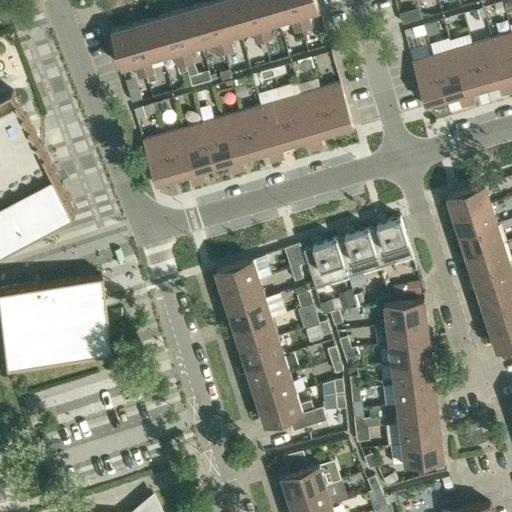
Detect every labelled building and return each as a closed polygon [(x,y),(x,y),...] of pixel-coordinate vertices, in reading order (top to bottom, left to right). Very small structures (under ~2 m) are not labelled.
[(225,51),(210,0),(191,6),(201,43),(213,39),(218,54),(225,51)] [(210,0),(225,51),(233,49),(229,35),(241,31),(231,0),(210,0)] [(252,0),(231,0),(241,31),(252,28),(257,42),(264,40),(252,0)] [(280,20),(274,0),(252,0),(264,40),(272,38),(268,23),(280,20)] [(304,29),(295,0),(274,0),(280,20),(292,16),(296,31),(304,29)] [(320,8),(317,0),(295,0),(304,29),(311,26),(307,12),(320,8)] [(505,11),(501,0),(494,2),(498,13),(505,11)] [(191,6),(171,11),(186,63),(194,61),(190,46),(201,43),(191,6)] [(399,11),(402,22),(422,16),(419,6),(399,11)] [(483,6),(473,9),(476,18),(486,15),(483,6)] [(186,63),(171,11),(152,17),(162,54),(174,50),(178,65),(180,71),(188,69),(186,63)] [(156,78),(155,72),(150,57),(162,54),(152,17),(132,23),(147,74),(149,81),(156,78)] [(147,74),(132,23),(112,29),(122,66),(135,62),(139,77),(147,74)] [(511,31),(511,30),(492,36),(509,91),(511,90),(511,31)] [(502,93),(509,91),(492,36),(473,42),(487,89),(500,85),(502,93)] [(453,47),(469,103),(476,101),(474,93),(487,89),(473,42),(453,47)] [(463,105),(469,103),(453,47),(433,53),(447,100),(461,96),(463,105)] [(433,53),(413,59),(427,106),(447,100),(433,53)] [(310,58),(299,62),(302,70),(313,67),(310,58)] [(284,63),(273,66),(275,74),(286,70),(284,63)] [(220,70),(222,79),(232,76),(230,67),(220,70)] [(189,73),(192,83),(212,78),(209,68),(189,73)] [(335,133),(355,127),(341,80),(321,86),(335,133)] [(246,84),(236,87),(239,98),(250,95),(246,84)] [(335,133),(321,86),(301,92),(317,147),(323,145),(321,137),(335,133)] [(0,250),(77,210),(12,87),(0,93),(0,250)] [(130,89),(133,102),(142,99),(139,87),(130,89)] [(206,89),(196,92),(198,100),(208,98),(206,89)] [(301,92),(281,97),(295,145),(308,141),(310,149),(317,147),(301,92)] [(168,97),(155,101),(157,111),(170,107),(168,97)] [(281,97),(262,103),(278,158),(284,156),(282,148),(295,145),(281,97)] [(154,101),(142,105),(145,116),(157,112),(154,101)] [(271,160),(278,158),(262,103),(242,109),(256,156),(269,152),(271,160)] [(242,109),(222,114),(238,170),(245,168),(243,160),(256,156),(242,109)] [(232,172),(238,170),(222,114),(203,120),(216,167),(230,163),(232,172)] [(216,167),(203,120),(183,126),(199,181),(206,179),(203,171),(216,167)] [(199,181),(183,126),(163,132),(177,179),(190,175),(193,183),(199,181)] [(157,185),(177,179),(163,132),(143,137),(157,185)] [(454,214),(492,201),(486,182),(448,195),(454,214)] [(499,220),(492,201),(454,214),(460,233),(499,220)] [(381,264),(413,254),(408,239),(401,215),(377,223),(369,226),(381,264)] [(505,239),(499,220),(460,233),(467,252),(505,239)] [(337,236),(349,274),(381,264),(369,226),(345,233),(345,234),(337,236)] [(337,236),(318,242),(313,244),(304,247),(316,285),(349,274),(337,236)] [(511,259),(505,239),(467,252),(473,271),(511,259)] [(285,246),(291,266),(306,261),(300,241),(285,246)] [(217,269),(223,288),(261,276),(255,256),(217,269)] [(511,279),(511,262),(511,259),(473,271),(479,290),(511,279)] [(306,261),(291,266),(296,278),(303,276),(303,275),(310,272),(306,261)] [(104,273),(0,285),(0,321),(5,363),(113,350),(104,273)] [(223,288),(229,307),(267,295),(261,276),(223,288)] [(419,279),(406,280),(408,293),(420,291),(419,279)] [(511,279),(479,290),(485,309),(511,300),(511,279)] [(301,305),(314,301),(310,288),(297,292),(301,305)] [(351,288),(338,292),(343,305),(356,301),(351,288)] [(274,314),(270,302),(282,298),(280,291),(267,295),(229,307),(235,326),(274,314)] [(367,302),(363,291),(355,293),(359,305),(367,302)] [(333,295),(322,299),(325,309),(336,305),(333,295)] [(388,322),(428,317),(425,296),(385,301),(388,322)] [(511,321),(511,300),(485,309),(491,328),(511,321)] [(315,301),(314,301),(301,305),(300,306),(306,325),(321,320),(315,301)] [(339,307),(331,310),(335,323),(343,320),(339,307)] [(235,326),(241,345),(280,333),(274,314),(235,326)] [(430,337),(428,317),(388,322),(390,342),(430,337)] [(323,333),(324,332),(331,330),(328,318),(319,321),(323,333)] [(511,342),(511,321),(491,328),(497,347),(511,342)] [(241,345),(247,364),(286,352),(280,333),(241,345)] [(343,348),(352,346),(348,334),(339,337),(343,348)] [(430,337),(390,342),(393,361),(433,356),(430,337)] [(327,347),(331,358),(340,356),(336,344),(327,347)] [(356,344),(352,346),(343,348),(347,361),(360,357),(356,344)] [(253,383),(292,371),(296,369),(294,361),(289,363),(286,352),(247,364),(253,383)] [(340,356),(331,358),(335,370),(344,367),(340,356)] [(435,376),(433,356),(393,361),(395,381),(435,376)] [(253,383),(260,402),(298,390),(292,371),(253,383)] [(350,374),(351,387),(360,386),(359,373),(350,374)] [(334,377),(337,406),(346,406),(343,376),(334,377)] [(395,381),(398,401),(438,396),(435,376),(395,381)] [(362,406),(360,386),(351,387),(353,407),(362,406)] [(304,409),(298,390),(260,402),(266,421),(304,409)] [(440,416),(438,396),(398,401),(400,421),(440,416)] [(364,417),(362,406),(353,407),(356,426),(369,425),(380,423),(379,415),(364,417)] [(443,436),(440,416),(400,421),(403,441),(443,436)] [(369,425),(356,426),(357,439),(370,438),(369,425)] [(443,436),(403,441),(405,461),(445,456),(443,436)] [(282,473),(289,494),(327,481),(321,461),(308,465),(304,452),(304,450),(303,449),(283,454),(285,457),(289,471),(282,473)] [(372,451),(364,454),(369,466),(377,463),(372,451)] [(367,477),(372,488),(380,485),(375,473),(367,477)] [(289,494),(294,511),(297,511),(333,500),(327,481),(289,494)] [(385,496),(380,485),(372,488),(377,500),(385,496)] [(130,511),(81,511),(163,511),(154,493),(154,492),(130,511)] [(336,511),(333,500),(297,511),(336,511)] [(451,505),(452,511),(492,511),(491,500),(451,505)]
